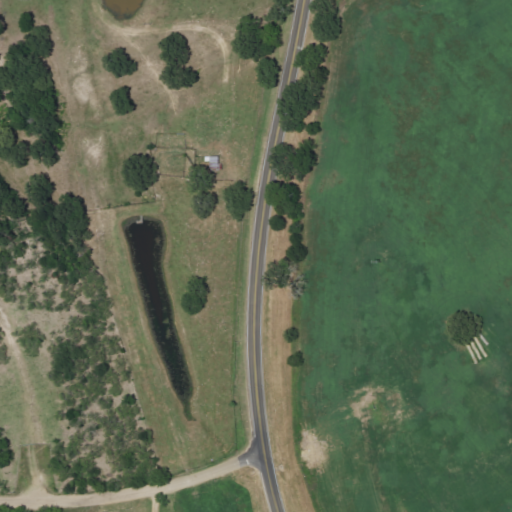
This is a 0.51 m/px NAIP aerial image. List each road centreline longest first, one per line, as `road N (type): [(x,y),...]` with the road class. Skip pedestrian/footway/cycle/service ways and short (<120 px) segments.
road 1 (tertiary): [(302,0),(256,294),(256,400),(279,511)]
road 2 (residential): [(0,504),(152,494),(266,457)]
